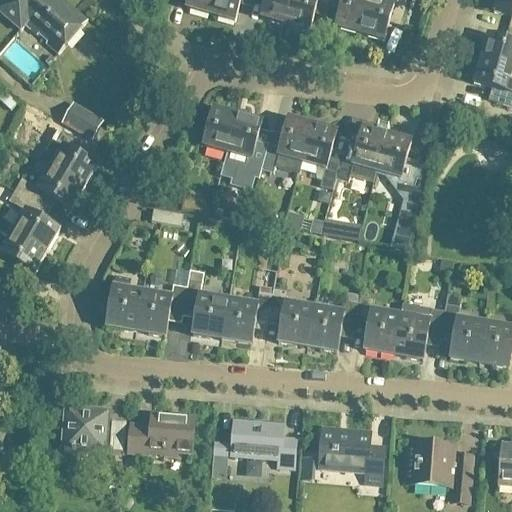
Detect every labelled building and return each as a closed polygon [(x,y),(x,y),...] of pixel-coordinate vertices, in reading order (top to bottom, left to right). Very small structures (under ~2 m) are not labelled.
[(88,23),(62,0),(7,0),(0,8),(0,14),(21,32),(26,27),(59,56),(88,23)] [(189,0),(187,11),(211,18),(215,0),(189,0)] [(252,10),(254,0),(215,0),(211,18),(235,24),(240,6),(252,10)] [(285,27),(292,0),(257,0),(266,2),(261,20),(285,27)] [(292,0),(285,27),(309,34),(314,16),(326,19),(329,9),(331,0),(292,0)] [(331,0),(329,9),(340,12),(335,30),(359,37),(369,0),(331,0)] [(400,29),(408,0),(369,0),(359,37),(383,43),(389,25),(400,29)] [(511,0),(497,0),(494,13),(511,18),(508,30),(511,30),(511,0)] [(511,30),(508,30),(504,41),(487,36),(480,61),(511,69),(511,30)] [(511,69),(480,61),(474,85),(491,90),(487,102),(511,108),(511,69)] [(2,91),(0,93),(0,102),(10,111),(17,104),(2,91)] [(62,125),(92,143),(104,122),(74,105),(62,125)] [(203,148),(227,155),(238,116),(214,110),(203,148)] [(511,117),(499,115),(497,125),(511,128),(511,117)] [(239,117),(238,116),(227,155),(239,159),(251,162),(246,180),(258,183),(261,172),(269,144),(257,141),(263,124),(239,117)] [(274,175),(276,169),(299,176),(300,171),(302,164),(313,126),(289,119),(284,137),(271,133),(269,144),(261,172),(274,175)] [(313,126),(302,164),(300,171),(316,176),(316,181),(323,182),(321,189),(325,190),(322,200),(330,202),(333,192),(336,181),(343,154),(332,151),(337,133),(313,126)] [(62,149),(50,170),(85,190),(97,168),(81,159),(87,149),(53,128),(46,140),(62,149)] [(388,136),(364,129),(359,147),(346,143),(343,154),(336,181),(349,185),(351,177),(374,184),(377,174),(388,136)] [(411,190),(418,164),(407,160),(412,142),(388,136),(377,174),(384,176),(397,193),(396,199),(408,202),(406,208),(418,211),(421,193),(411,190)] [(22,181),(15,193),(50,213),(56,202),(72,212),(85,190),(50,170),(38,191),(22,181)] [(60,233),(44,223),(50,213),(15,193),(9,204),(24,213),(12,234),(47,254),(60,233)] [(211,218),(213,205),(183,200),(181,213),(211,218)] [(154,213),(151,225),(181,230),(183,217),(154,213)] [(312,220),(308,233),(319,234),(322,223),(312,220)] [(34,276),(47,254),(12,234),(0,254),(0,270),(12,277),(18,267),(34,276)] [(441,261),(439,273),(451,275),(453,263),(441,261)] [(192,337),(221,343),(228,302),(199,297),(203,276),(189,273),(187,290),(183,319),(194,321),(192,337)] [(131,281),(115,279),(106,330),(136,335),(143,294),(129,292),(131,281)] [(171,299),(143,294),(136,335),(165,340),(168,324),(182,326),(183,319),(187,290),(173,288),(171,299)] [(268,327),(273,291),(260,289),(256,307),(228,302),(221,343),(251,348),(254,332),(267,334),(268,327)] [(307,350),(314,310),(285,305),(287,294),(273,291),(268,327),(280,329),(277,345),(307,350)] [(314,310),(307,350),(337,355),(339,339),(353,342),(354,335),(359,299),(359,298),(347,296),(346,304),(344,304),(342,315),(314,310)] [(446,297),(444,314),(440,342),(452,344),(449,361),(479,366),(486,326),(457,321),(461,299),(446,297)] [(359,299),(354,335),(366,337),(363,353),(393,358),(400,318),(371,313),(373,301),(360,299),(359,299)] [(440,342),(444,314),(402,307),(400,318),(393,358),(423,363),(426,347),(439,349),(440,342)] [(511,355),(511,330),(486,326),(479,366),(508,371),(511,355)] [(104,455),(107,414),(66,410),(62,451),(104,455)] [(192,455),(195,421),(151,417),(150,428),(130,426),(128,454),(147,456),(147,457),(163,459),(164,452),(192,455)] [(293,473),(296,442),(282,441),(283,428),(235,424),(232,459),(239,460),(278,463),(277,472),(293,473)] [(109,457),(124,458),(125,428),(109,428),(109,457)] [(381,487),(383,451),(368,450),(370,435),(322,432),(318,488),(319,488),(320,472),(366,476),(365,486),(381,487)] [(215,444),(214,458),(229,459),(230,445),(215,444)] [(467,505),(471,459),(456,457),(457,449),(410,445),(406,485),(453,489),(452,504),(467,505)] [(511,447),(502,447),(498,484),(511,485),(511,447)]
